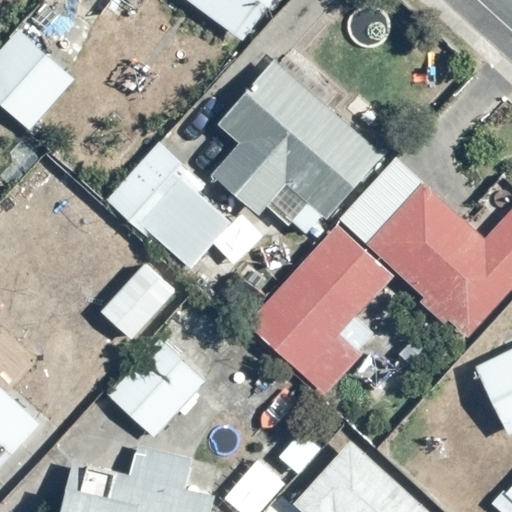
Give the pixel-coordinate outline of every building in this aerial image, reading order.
[(79,0),(47,0),(0,51),(0,100),(31,129),(76,81),(38,45),(79,0)] [(149,0),(97,0),(89,11),(102,22),(116,5),(133,20),(149,0)] [(189,0),(241,37),(268,0),(189,0)] [(276,59),(219,123),(240,142),(211,174),(259,216),(286,186),(326,222),(385,155),(276,59)] [(235,216),(153,146),(109,197),(190,268),(235,216)] [(423,183),(367,243),(467,336),(511,288),(511,209),(484,239),(423,183)] [(208,377),(161,335),(109,393),(156,435),(208,377)] [(511,348),(472,368),(506,437),(511,434),(511,348)] [(0,387),(0,465),(39,423),(0,387)] [(428,511),(349,440),(291,503),(300,511),(428,511)] [(72,462),(59,511),(210,511),(214,496),(186,489),(193,459),(137,446),(130,476),(72,462)] [(261,511),(290,481),(260,454),(222,495),(241,511),(261,511)] [(511,511),(511,480),(504,490),(502,489),(488,505),(495,511),(511,511)]
